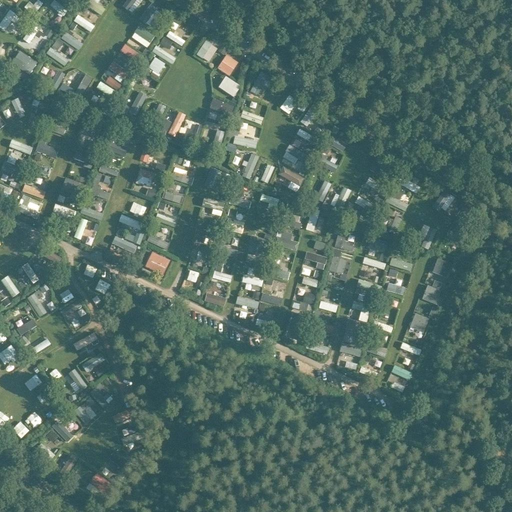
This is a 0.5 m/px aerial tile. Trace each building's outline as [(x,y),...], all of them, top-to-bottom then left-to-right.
[(30,0),(29,0),(26,6),(32,9),(36,3),(30,0)] [(54,19),(60,10),(46,0),(40,8),(54,19)] [(117,0),(114,4),(122,11),(132,0),(117,0)] [(141,0),(130,15),(143,24),(155,9),(142,0),(141,0)] [(11,16),(0,10),(0,32),(2,34),(11,16)] [(25,10),(20,16),(30,24),(35,18),(25,10)] [(84,31),(88,22),(69,16),(66,25),(84,31)] [(23,26),(15,40),(22,45),(31,30),(23,26)] [(136,49),(146,39),(132,26),(123,36),(136,49)] [(10,27),(6,34),(11,37),(16,31),(10,27)] [(48,29),(45,35),(50,38),(53,33),(48,29)] [(60,30),(54,39),(72,51),(78,42),(60,30)] [(173,48),(178,36),(161,30),(156,41),(173,48)] [(188,56),(198,63),(209,48),(199,41),(188,56)] [(111,52),(123,62),(131,53),(120,43),(111,52)] [(6,62),(24,73),(31,62),(13,50),(6,62)] [(57,67),(61,57),(50,52),(45,62),(57,67)] [(218,69),(228,77),(237,63),(226,56),(218,69)] [(140,67),(150,75),(157,66),(147,58),(140,67)] [(108,59),(101,66),(111,76),(118,68),(108,59)] [(69,88),(76,92),(85,78),(78,74),(69,88)] [(209,87),(224,94),(228,86),(213,78),(209,87)] [(88,89),(101,95),(105,86),(92,81),(88,89)] [(25,94),(19,97),(22,103),(28,100),(25,94)] [(269,108),(276,115),(289,103),(282,95),(269,108)] [(8,107),(11,115),(18,112),(11,97),(0,101),(0,106),(1,110),(8,107)] [(223,112),(224,103),(203,100),(201,109),(223,112)] [(303,101),(298,109),(303,113),(308,105),(303,101)] [(122,103),(118,111),(126,115),(130,108),(122,103)] [(287,124),(291,119),(285,114),(281,120),(287,124)] [(163,119),(158,129),(167,133),(172,123),(163,119)] [(303,155),(308,138),(287,131),(282,148),(303,155)] [(106,144),(120,145),(121,134),(107,132),(106,144)] [(246,148),(246,140),(230,139),(229,147),(246,148)] [(4,141),(0,152),(0,153),(15,159),(20,146),(4,141)] [(138,163),(143,147),(136,145),(131,160),(138,163)] [(307,146),(304,151),(311,155),(313,150),(307,146)] [(68,151),(65,164),(83,169),(87,156),(68,151)] [(0,180),(1,178),(10,181),(15,169),(0,162),(0,180)] [(359,175),(373,178),(375,165),(362,162),(359,175)] [(164,172),(165,166),(157,164),(156,170),(164,172)] [(305,164),(299,174),(303,177),(310,166),(305,164)] [(317,174),(323,177),(327,168),(320,165),(317,174)] [(201,168),(196,188),(202,189),(207,169),(201,168)] [(405,168),(401,173),(408,177),(411,172),(405,168)] [(286,186),(290,176),(273,169),(269,180),(286,186)] [(136,184),(151,188),(155,174),(141,170),(136,184)] [(67,196),(73,180),(60,175),(54,191),(67,196)] [(374,201),(380,192),(361,179),(355,188),(374,201)] [(404,198),(409,190),(393,179),(387,187),(404,198)] [(317,192),(320,184),(313,181),(310,190),(317,192)] [(235,183),(233,189),(240,191),(242,185),(235,183)] [(158,187),(156,201),(173,203),(174,188),(158,187)] [(322,200),(322,203),(336,206),(339,190),(331,189),(329,201),(322,200)] [(433,193),(421,209),(433,218),(445,202),(433,193)] [(373,206),(393,216),(399,204),(379,194),(373,206)] [(249,204),(260,207),(264,198),(253,195),(249,204)] [(190,220),(198,222),(203,200),(195,198),(190,220)] [(348,198),(343,206),(352,212),(357,204),(348,198)] [(45,211),(60,216),(63,205),(48,201),(45,211)] [(73,216),(92,222),(96,209),(77,203),(73,216)] [(159,203),(157,208),(164,211),(166,205),(159,203)] [(151,213),(147,221),(165,229),(169,221),(151,213)] [(113,214),(110,226),(134,231),(137,220),(113,214)] [(370,215),(367,219),(373,223),(376,219),(370,215)] [(385,219),(376,233),(385,238),(394,224),(385,219)] [(185,228),(184,260),(198,260),(198,245),(202,246),(203,229),(185,228)] [(411,235),(415,236),(409,251),(417,254),(425,233),(413,229),(411,235)] [(107,233),(104,246),(121,249),(123,236),(107,233)] [(226,233),(224,240),(230,241),(232,234),(226,233)] [(268,233),(267,250),(286,251),(287,234),(268,233)] [(147,234),(142,246),(155,250),(159,238),(147,234)] [(135,237),(133,243),(135,243),(139,245),(140,245),(142,240),(135,237)] [(236,264),(252,266),(256,239),(241,237),(236,264)] [(324,251),(325,244),(316,242),(314,248),(324,251)] [(313,253),(314,247),(305,245),(303,252),(313,253)] [(326,258),(321,258),(320,272),(339,273),(341,246),(327,245),(326,258)] [(292,267),(312,272),(316,257),(296,252),(292,267)] [(163,275),(170,261),(152,253),(145,267),(163,275)] [(218,255),(216,261),(223,263),(225,257),(218,255)] [(354,259),(352,268),(358,269),(360,261),(354,259)] [(436,262),(419,261),(418,272),(435,272),(436,262)] [(272,262),(271,272),(280,272),(281,262),(272,262)] [(360,262),(356,276),(369,279),(372,265),(360,262)] [(13,267),(24,285),(31,281),(20,263),(13,267)] [(240,277),(246,279),(249,269),(243,267),(240,277)] [(219,286),(223,277),(206,271),(203,280),(219,286)] [(315,271),(314,277),(321,279),(323,274),(315,271)] [(0,275),(0,293),(4,299),(15,291),(2,274),(0,275)] [(392,284),(395,278),(388,275),(385,282),(392,284)] [(252,291),(253,280),(233,277),(232,288),(252,291)] [(440,278),(438,284),(444,286),(446,281),(440,278)] [(206,282),(201,289),(209,295),(214,288),(206,282)] [(286,290),(301,295),(303,287),(289,282),(286,290)] [(423,295),(424,285),(413,283),(411,294),(423,295)] [(31,300),(34,299),(31,292),(20,297),(30,319),(37,316),(31,300)] [(58,292),(48,298),(53,307),(63,301),(58,292)] [(215,309),(218,299),(198,293),(196,303),(215,309)] [(290,303),(291,295),(285,293),(283,301),(290,303)] [(293,295),(292,306),(301,308),(303,296),(293,295)] [(7,298),(2,302),(5,307),(11,304),(7,298)] [(228,298),(226,306),(238,309),(240,300),(228,298)] [(55,318),(72,310),(69,302),(51,311),(55,318)] [(43,304),(37,307),(41,313),(47,310),(43,304)] [(307,314),(325,317),(327,308),(309,304),(307,314)] [(69,320),(73,326),(80,322),(76,315),(69,320)] [(86,315),(81,319),(84,324),(89,320),(86,315)] [(10,338),(29,328),(25,321),(7,331),(10,338)] [(284,322),(281,329),(287,331),(284,339),(290,341),(295,325),(284,322)] [(336,322),(335,332),(342,333),(344,323),(336,322)] [(68,342),(71,349),(88,343),(85,335),(68,342)] [(25,337),(20,340),(24,346),(29,342),(25,337)] [(37,340),(28,347),(33,353),(42,346),(37,340)] [(317,356),(317,349),(311,348),(311,343),(296,341),(295,353),(317,356)] [(392,344),(388,353),(407,361),(411,353),(392,344)] [(92,355),(71,366),(76,375),(97,364),(92,355)] [(105,367),(98,372),(101,377),(108,372),(105,367)] [(60,375),(70,392),(77,388),(67,370),(60,375)] [(54,379),(64,398),(70,395),(60,376),(54,379)] [(16,384),(23,392),(32,386),(26,377),(16,384)] [(93,383),(97,390),(103,387),(99,380),(93,383)] [(102,405),(89,388),(81,394),(93,412),(102,405)] [(34,401),(35,408),(43,406),(42,400),(34,401)] [(68,413),(64,417),(68,422),(73,418),(68,413)] [(102,417),(105,429),(120,426),(118,414),(102,417)] [(22,430),(29,424),(22,416),(15,422),(22,430)] [(138,423),(131,426),(133,432),(140,429),(138,423)] [(47,437),(56,446),(64,438),(55,429),(47,437)] [(63,469),(68,462),(62,458),(57,465),(63,469)] [(103,482),(110,459),(104,458),(103,462),(95,459),(89,478),(103,482)] [(78,482),(82,477),(77,473),(73,478),(78,482)] [(87,476),(76,490),(85,497),(96,483),(87,476)]
